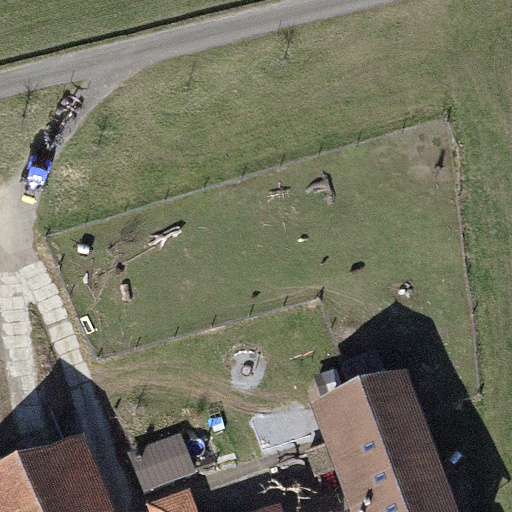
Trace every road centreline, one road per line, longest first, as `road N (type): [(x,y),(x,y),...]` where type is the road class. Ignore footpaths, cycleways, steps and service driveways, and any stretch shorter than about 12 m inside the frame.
road 1 (track): [(356,0),(0,89)]
road 2 (track): [(0,227),(16,240),(15,194),(111,61)]
